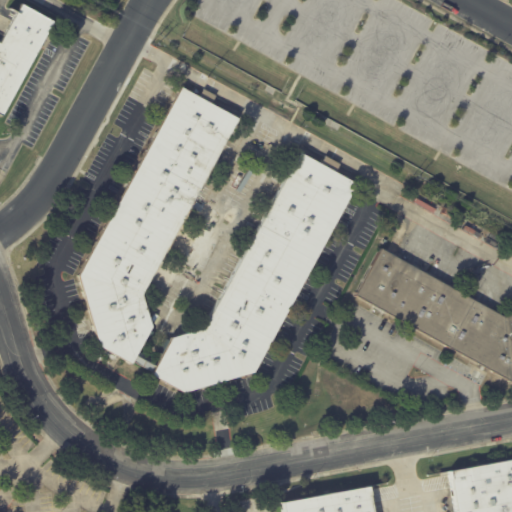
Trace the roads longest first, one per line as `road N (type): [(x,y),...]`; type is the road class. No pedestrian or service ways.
road 1 (residential): [(0,300),(26,378),(55,421),(97,455),(132,470),(211,475),(511,416)]
road 2 (residential): [(0,233),(20,217),(148,0)]
